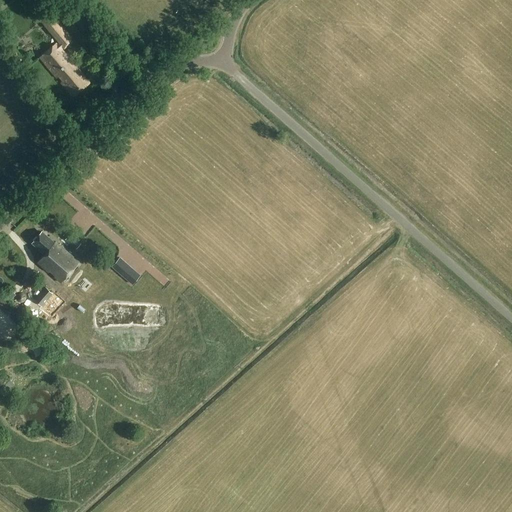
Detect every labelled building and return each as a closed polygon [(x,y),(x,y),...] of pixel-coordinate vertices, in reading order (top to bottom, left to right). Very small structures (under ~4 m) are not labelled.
[(81,32),(94,21),(79,3),(66,14),(81,32)] [(72,97),(89,83),(61,50),(73,41),(50,13),(40,21),(58,42),(39,57),(72,97)] [(7,52),(15,64),(22,60),(14,48),(7,52)] [(88,55),(83,58),(88,64),(92,60),(88,55)] [(65,240),(69,244),(70,243),(72,245),(72,246),(75,249),(80,244),(67,232),(64,235),(67,238),(65,240)] [(41,233),(31,244),(43,254),(36,262),(60,283),(78,262),(54,242),(53,243),(41,233)] [(120,257),(111,267),(132,285),(141,276),(120,257)] [(34,300),(42,307),(53,294),(45,287),(34,300)] [(16,297),(16,298),(16,299),(16,300),(17,300),(17,301),(18,302),(19,302),(19,303),(20,303),(21,303),(22,303),(23,303),(23,302),(24,302),(25,301),(25,300),(26,299),(26,298),(26,297),(25,296),(25,295),(24,295),(24,294),(23,294),(22,293),(21,293),(20,293),(19,294),(18,294),(18,295),(17,295),(17,296),(16,297)] [(0,311),(0,326),(1,328),(14,339),(22,331),(5,317),(0,311)]
